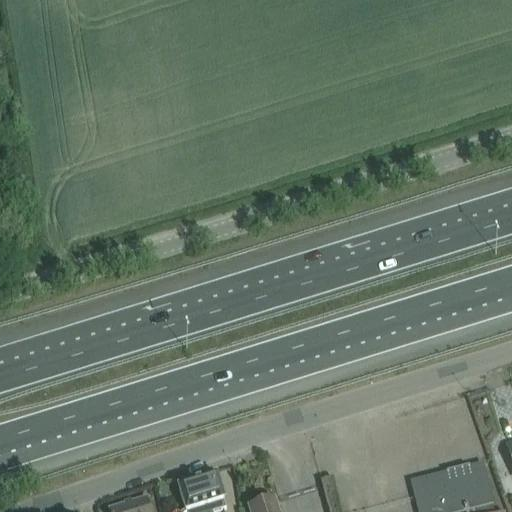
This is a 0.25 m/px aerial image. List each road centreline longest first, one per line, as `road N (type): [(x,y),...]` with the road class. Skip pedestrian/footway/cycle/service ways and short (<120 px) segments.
road 1 (motorway): [(511,217),(0,378)]
road 2 (motorway): [(0,440),(511,282)]
road 3 (unclassified): [(511,137),(0,294)]
road 4 (unclassified): [(22,511),(511,353)]
